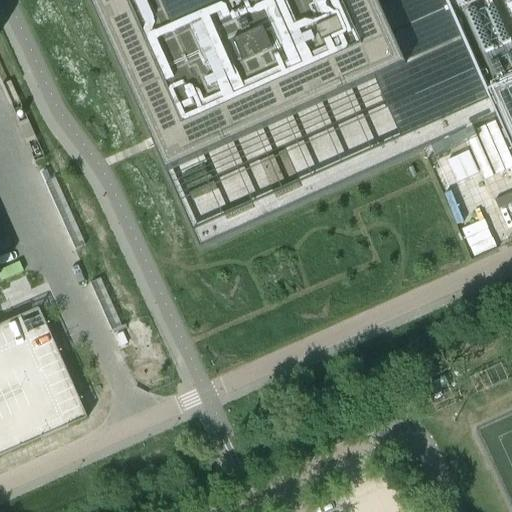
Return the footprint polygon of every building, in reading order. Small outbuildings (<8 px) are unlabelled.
[(422,150),(496,117),(466,50),(443,0),(83,0),(166,183),(196,250),(422,150)] [(10,80),(0,84),(0,89),(32,160),(44,155),(10,80)] [(56,178),(45,183),(79,258),(90,253),(56,178)] [(0,230),(0,246),(16,240),(10,227),(0,230)] [(0,267),(0,280),(1,282),(29,270),(23,257),(0,267)] [(97,267),(85,272),(113,333),(123,328),(97,267)] [(0,441),(93,401),(60,328),(56,317),(42,286),(0,305),(0,441)] [(122,331),(114,335),(119,345),(127,342),(122,331)]
